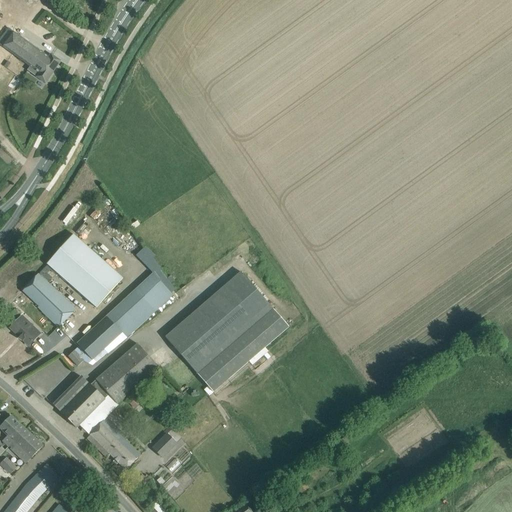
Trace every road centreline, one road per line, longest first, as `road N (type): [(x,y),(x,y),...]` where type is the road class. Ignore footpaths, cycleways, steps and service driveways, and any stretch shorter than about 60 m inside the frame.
road 1 (primary): [(29,187),(136,0)]
road 2 (unclassified): [(130,511),(0,384)]
